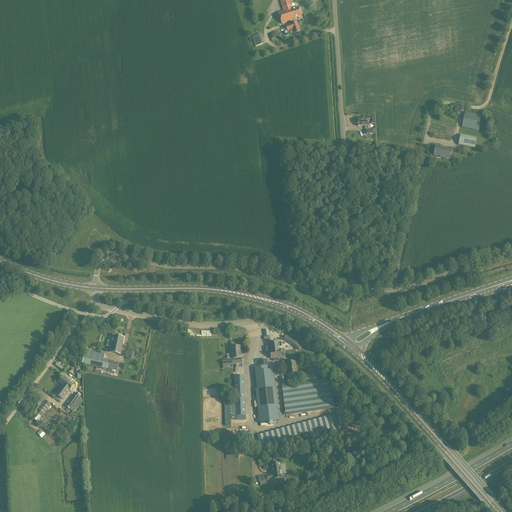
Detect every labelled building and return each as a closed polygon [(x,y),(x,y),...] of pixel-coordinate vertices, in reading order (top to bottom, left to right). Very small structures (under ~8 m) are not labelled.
[(279,0),(283,12),(278,13),(281,24),(295,20),(294,19),(301,17),(298,7),(292,9),(289,0),(279,0)] [(297,22),(285,26),(287,31),(292,30),(293,34),(300,32),(297,22)] [(263,44),(260,34),(252,37),(255,47),(263,44)] [(481,122),(480,122),(481,116),(465,113),(461,128),(478,131),(478,130),(479,131),(480,124),(481,124),(481,122)] [(358,126),(368,126),(368,122),(371,122),(372,125),(375,125),(374,118),(368,118),(358,119),(358,126)] [(458,145),(474,148),(476,138),(460,135),(458,145)] [(449,147),(449,149),(435,146),(433,155),(442,157),(449,159),(450,154),(452,154),(453,148),(449,147)] [(109,352),(120,354),(124,338),(113,336),(109,352)] [(286,336),(283,341),(299,349),(302,344),(286,336)] [(270,347),(269,347),(270,352),(269,352),(270,359),(281,358),(280,350),(278,351),(278,347),(281,347),(280,343),(277,343),(277,342),(270,343),(270,347)] [(236,359),(235,347),(230,347),(231,360),(222,361),(223,365),(227,365),(227,366),(232,365),(232,364),(236,364),(236,359)] [(133,360),(135,350),(128,348),(126,359),(133,360)] [(85,350),(82,364),(117,371),(119,363),(109,361),(104,359),(105,354),(85,350)] [(258,361),(261,389),(275,387),(275,380),(269,381),(269,377),(270,377),(269,365),(268,366),(267,360),(265,360),(265,357),(261,358),(262,361),(258,361)] [(295,362),(287,363),(288,375),(297,374),(295,362)] [(246,420),(246,416),(245,391),(245,376),(234,376),(235,404),(229,404),(229,405),(224,405),(225,426),(231,426),(231,421),(246,420)] [(312,382),(282,386),(286,416),(335,409),(331,382),(323,383),(323,380),(320,380),(319,376),(311,377),(312,382)] [(62,377),(58,382),(62,385),(60,387),(59,389),(63,391),(65,388),(69,391),(74,385),(62,377)] [(277,404),(275,387),(261,389),(256,389),(259,410),(256,410),(256,416),(260,416),(260,419),(259,419),(259,424),(275,422),(273,405),(277,404)] [(55,394),(56,395),(62,400),(68,393),(69,391),(65,388),(63,391),(59,389),(55,394)] [(73,397),(65,406),(74,413),(83,401),(81,399),(79,398),(80,396),(76,392),(73,397)] [(44,400),(35,412),(48,422),(58,410),(44,400)] [(338,416),(257,433),(260,445),(341,429),(338,416)] [(270,465),(272,474),(258,477),(259,482),(273,480),(273,479),(282,478),(280,463),(270,465)]
